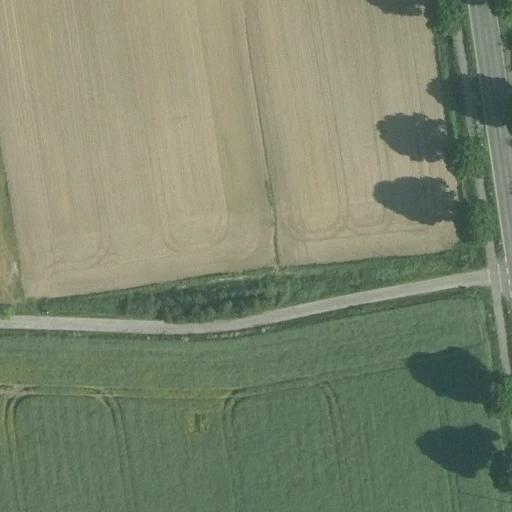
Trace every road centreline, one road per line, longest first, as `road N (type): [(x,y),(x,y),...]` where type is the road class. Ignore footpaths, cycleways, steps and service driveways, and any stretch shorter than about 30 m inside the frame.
road 1 (unclassified): [(0,324),(208,327),(511,275)]
road 2 (secondary): [(479,0),(511,210)]
